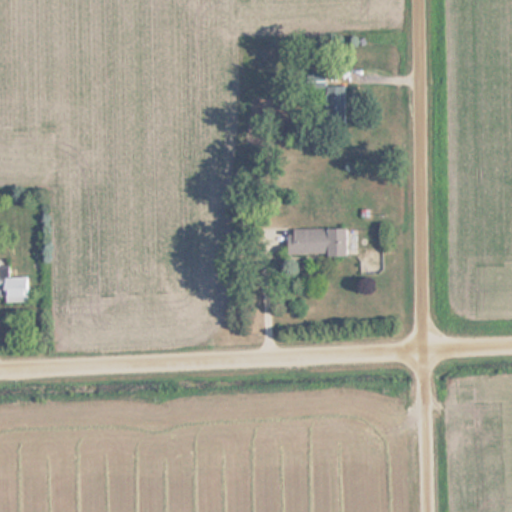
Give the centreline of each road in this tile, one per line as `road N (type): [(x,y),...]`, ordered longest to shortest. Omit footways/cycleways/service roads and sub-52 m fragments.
road 1 (secondary): [(0,369),(511,347)]
road 2 (residential): [(431,511),(424,0)]
